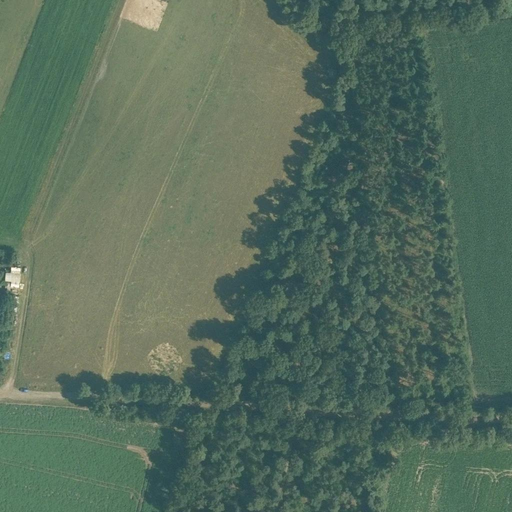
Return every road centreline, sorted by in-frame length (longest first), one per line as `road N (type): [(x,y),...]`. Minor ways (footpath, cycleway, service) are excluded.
road 1 (track): [(297,410),(0,391)]
road 2 (track): [(511,417),(315,410)]
